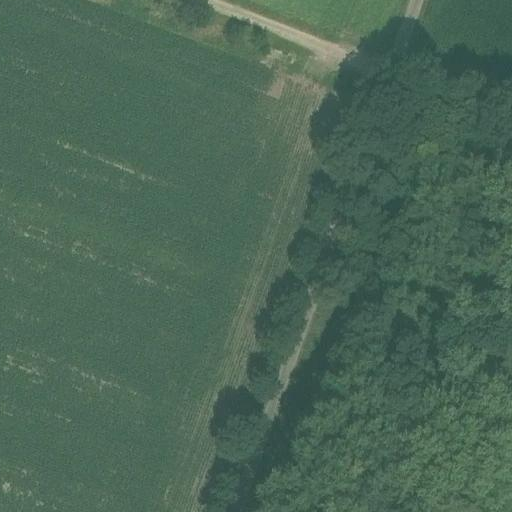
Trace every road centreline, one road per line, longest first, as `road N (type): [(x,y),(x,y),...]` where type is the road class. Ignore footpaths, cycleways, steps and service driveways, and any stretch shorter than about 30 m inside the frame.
road 1 (track): [(227,511),(407,0)]
road 2 (track): [(190,0),(382,71)]
